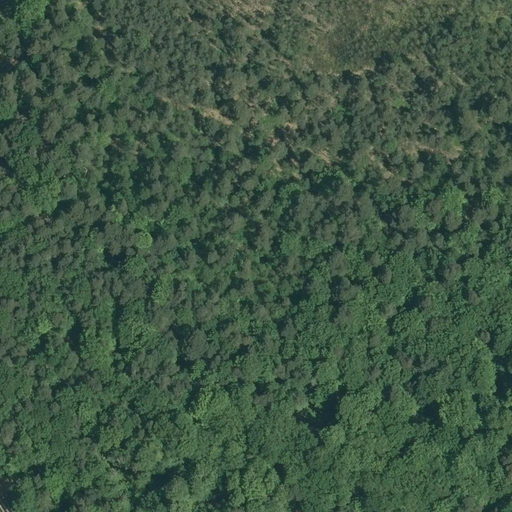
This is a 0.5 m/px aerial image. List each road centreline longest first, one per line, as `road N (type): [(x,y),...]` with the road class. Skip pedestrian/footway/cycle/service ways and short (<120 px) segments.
road 1 (track): [(296,432),(54,216)]
road 2 (track): [(511,413),(448,431),(296,432)]
